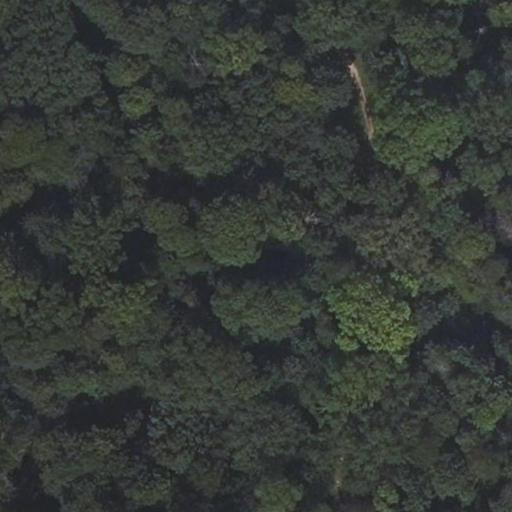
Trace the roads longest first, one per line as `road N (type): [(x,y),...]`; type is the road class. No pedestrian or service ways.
road 1 (track): [(337,511),(379,151)]
road 2 (track): [(379,151),(344,68),(274,0)]
